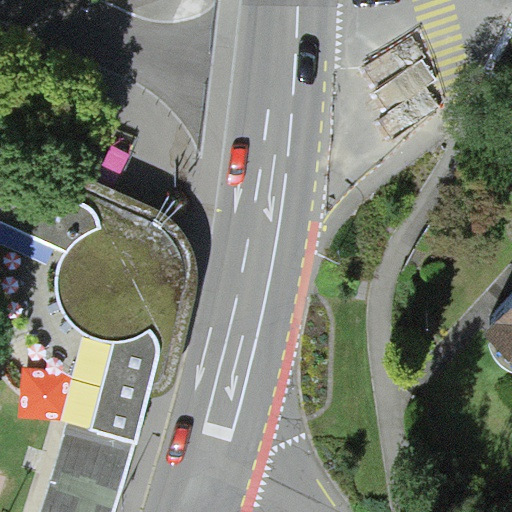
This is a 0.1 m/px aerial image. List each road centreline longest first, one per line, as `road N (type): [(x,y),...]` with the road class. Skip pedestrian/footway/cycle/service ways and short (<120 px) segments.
road 1 (secondary): [(292,57),(266,267),(210,484)]
road 2 (residential): [(292,57),(133,42),(38,0)]
road 3 (residential): [(480,0),(445,37),(384,60),(292,57)]
